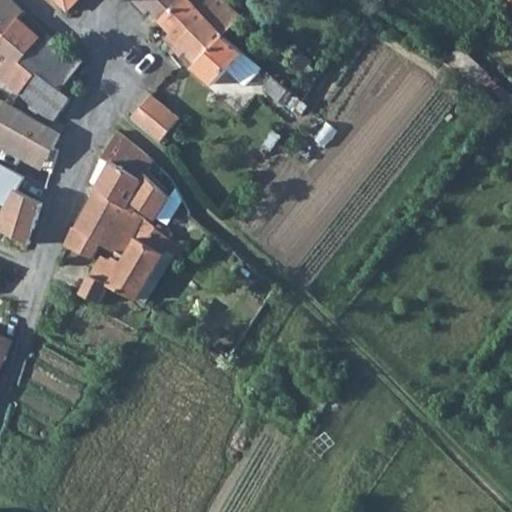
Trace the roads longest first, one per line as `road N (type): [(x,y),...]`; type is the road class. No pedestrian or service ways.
road 1 (track): [(511,511),(200,213),(153,146)]
road 2 (residential): [(0,406),(26,348),(100,89)]
